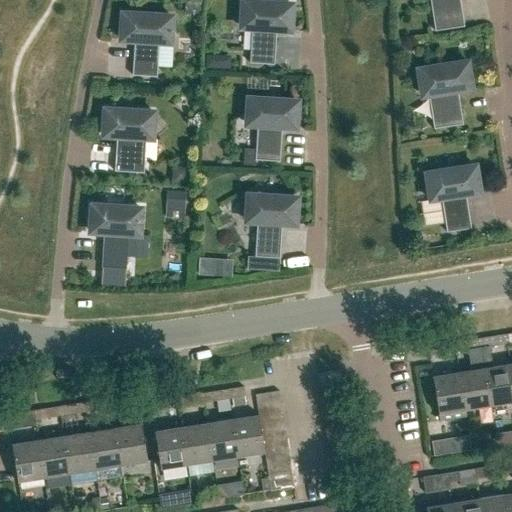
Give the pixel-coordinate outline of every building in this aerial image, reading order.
[(464,27),(459,0),(429,0),(434,31),(464,27)] [(290,31),(291,4),(242,1),(240,28),(251,29),(249,63),(274,65),(276,30),(290,31)] [(170,43),(171,16),(121,13),(120,40),(134,41),(131,76),(156,77),(158,43),(170,43)] [(466,61),(417,69),(421,96),(428,95),(433,129),(462,125),(457,91),(471,88),(466,61)] [(295,128),(297,101),(247,98),(245,125),(256,126),(255,149),(244,149),(243,165),(254,166),(255,160),(279,162),(281,127),(295,128)] [(152,139),(154,112),(104,109),(102,136),(116,137),(114,171),(143,173),(145,139),(152,139)] [(470,229),(465,195),(479,192),(474,166),(425,173),(430,200),(440,199),(446,233),(470,229)] [(295,225),(297,198),(247,195),(245,222),(256,222),(254,257),(279,258),(281,224),(295,225)] [(139,235),(141,208),(91,205),(89,232),(103,233),(101,268),(126,269),(128,235),(139,235)] [(213,275),(214,259),(199,258),(198,274),(213,275)] [(511,403),(511,377),(510,363),(492,366),(489,346),(497,345),(496,336),(480,338),(490,407),(511,403)] [(465,411),(490,407),(480,338),(463,341),(465,350),(468,350),(471,370),(458,372),(465,411)] [(430,356),(446,354),(456,352),(454,342),(428,347),(430,356)] [(318,386),(342,382),(340,371),(316,375),(318,386)] [(466,418),(465,411),(458,372),(432,376),(439,422),(466,418)] [(320,398),(344,395),(342,382),(318,386),(320,398)] [(245,396),(244,387),(227,390),(229,399),(232,398),(234,405),(245,403),(244,396),(245,396)] [(212,402),(229,399),(227,390),(211,392),(212,402)] [(257,407),(280,403),(278,391),(255,395),(257,407)] [(176,398),(177,407),(194,404),(192,395),(176,398)] [(322,410),(346,406),(344,395),(320,398),(322,410)] [(110,399),(111,408),(128,405),(126,396),(110,399)] [(161,410),(177,407),(176,398),(160,401),(161,410)] [(95,410),(111,408),(110,399),(94,401),(95,410)] [(259,419),(282,415),(280,403),(257,407),(258,413),(259,419)] [(58,406),(60,416),(77,413),(75,404),(58,406)] [(43,418),(60,416),(58,406),(42,409),(43,418)] [(324,422),(348,418),(346,406),(322,410),(324,422)] [(10,429),(35,424),(33,410),(7,414),(10,429)] [(261,431),(259,419),(258,413),(232,418),(238,457),(264,453),(262,442),(261,431)] [(261,431),(284,427),(282,415),(259,419),(261,431)] [(212,461),(238,457),(232,418),(206,422),(212,461)] [(326,434),(349,430),(348,418),(324,422),(326,434)] [(186,465),(212,461),(206,422),(180,426),(186,465)] [(114,428),(120,466),(147,462),(141,423),(114,428)] [(160,469),(186,465),(180,426),(154,430),(160,469)] [(262,442),(286,439),(284,427),(261,431),(262,442)] [(114,428),(89,432),(95,470),(120,466),(114,428)] [(511,429),(499,431),(500,442),(511,441),(511,429)] [(327,446),(351,442),(349,430),(326,434),(327,446)] [(89,432),(63,436),(69,474),(69,475),(71,486),(97,482),(95,470),(89,432)] [(63,436),(37,440),(43,479),(69,475),(69,474),(63,436)] [(264,454),(288,451),(286,439),(262,442),(264,453),(264,454)] [(444,439),(431,442),(433,457),(447,454),(444,439)] [(17,483),(43,479),(37,440),(11,444),(17,483)] [(351,442),(327,446),(329,458),(353,454),(351,442)] [(266,466),(290,463),(288,451),(264,454),(266,466)] [(268,478),(292,474),(290,463),(266,466),(268,478)] [(474,469),(475,479),(492,476),(491,466),(474,469)] [(476,483),(475,479),(474,469),(458,472),(460,486),(476,483)] [(425,494),(451,490),(448,473),(422,477),(425,494)] [(292,474),(268,478),(270,490),(294,486),(292,474)] [(506,511),(504,494),(478,498),(480,511),(506,511)] [(454,511),(480,511),(478,498),(453,502),(454,511)] [(349,511),(366,509),(364,499),(348,502),(349,511)] [(427,511),(454,511),(453,502),(427,506),(427,511)]
